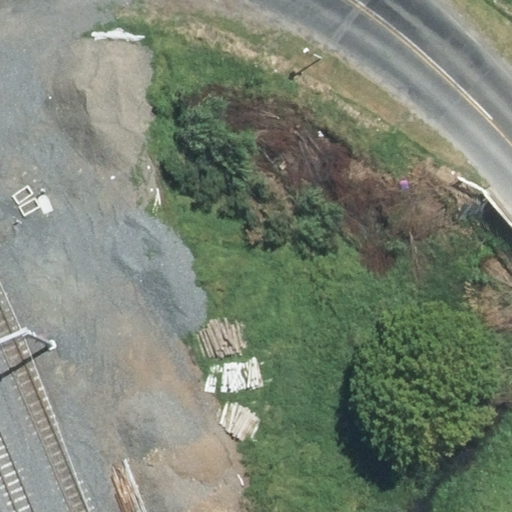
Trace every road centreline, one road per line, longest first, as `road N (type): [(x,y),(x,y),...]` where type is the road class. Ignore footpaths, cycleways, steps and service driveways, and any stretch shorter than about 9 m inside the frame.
road 1 (track): [(1,0),(76,313),(135,511)]
road 2 (secondary): [(355,0),(410,36),(511,141)]
